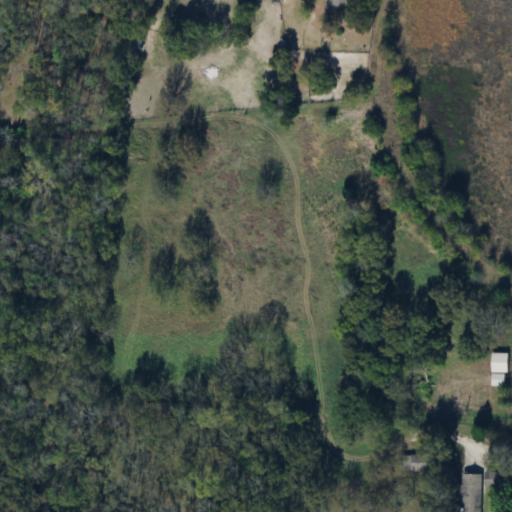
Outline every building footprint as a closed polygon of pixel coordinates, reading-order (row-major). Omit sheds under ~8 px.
[(347,0),(325,0),(325,11),(347,12),(347,0)] [(507,387),(507,353),(488,353),(488,387),(507,387)] [(400,470),(423,470),(423,455),(400,455),(400,470)] [(498,488),(498,472),(483,472),(483,488),(498,488)] [(478,511),(479,473),(458,473),(458,511),(478,511)]
